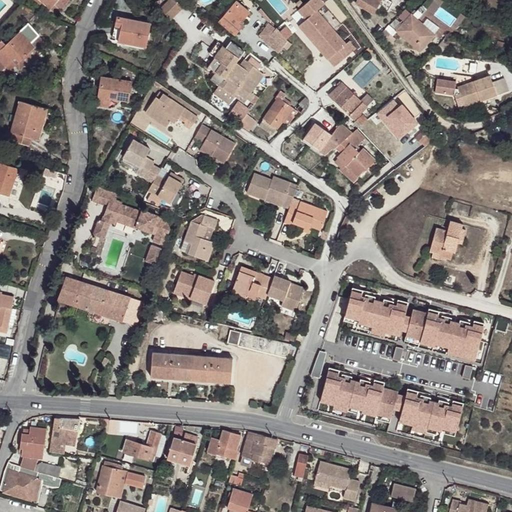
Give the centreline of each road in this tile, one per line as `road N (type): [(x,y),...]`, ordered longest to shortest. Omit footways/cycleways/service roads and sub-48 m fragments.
road 1 (tertiary): [(17,402),(283,427),(511,488)]
road 2 (residential): [(99,0),(75,58),(79,164),(36,293),(17,402)]
road 3 (unknown): [(238,420),(248,377),(242,355),(146,340)]
